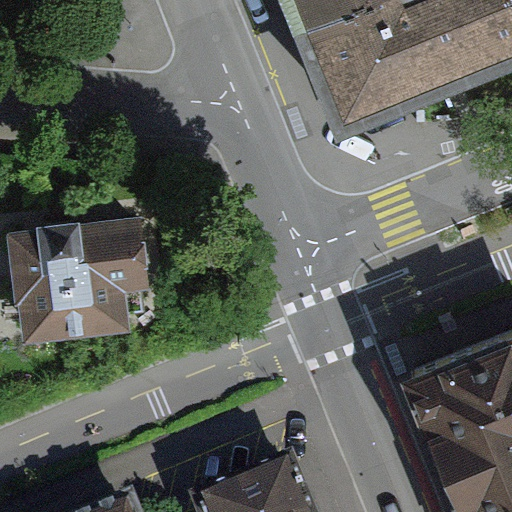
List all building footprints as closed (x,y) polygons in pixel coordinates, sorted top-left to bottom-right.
[(511,0),(293,0),(352,77),(385,64),(511,14),(511,0)] [(11,295),(13,327),(118,318),(115,278),(136,276),(131,207),(0,217),(6,295),(11,295)] [(511,313),(391,361),(447,506),(511,480),(511,313)] [(182,506),(183,511),(300,511),(284,467),(182,506)] [(511,511),(511,480),(447,506),(449,511),(511,511)]
